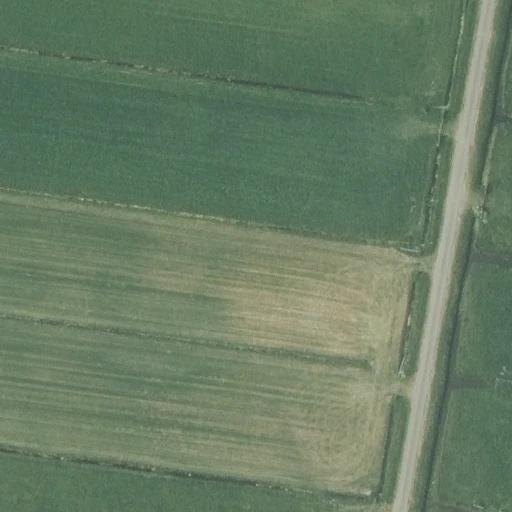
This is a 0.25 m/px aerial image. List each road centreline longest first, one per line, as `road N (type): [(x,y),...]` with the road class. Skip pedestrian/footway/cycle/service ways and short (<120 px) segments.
road 1 (unclassified): [(399,511),(488,0)]
road 2 (track): [(511,340),(488,511)]
